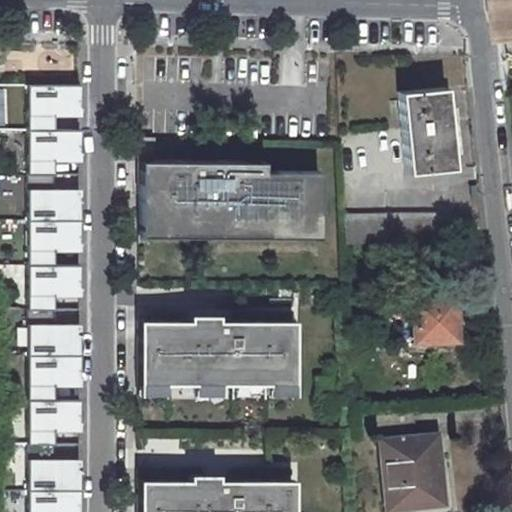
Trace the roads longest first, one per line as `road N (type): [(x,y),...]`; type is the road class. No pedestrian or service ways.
road 1 (residential): [(104,511),(104,0)]
road 2 (residential): [(475,7),(511,342)]
road 3 (residential): [(215,0),(475,7)]
